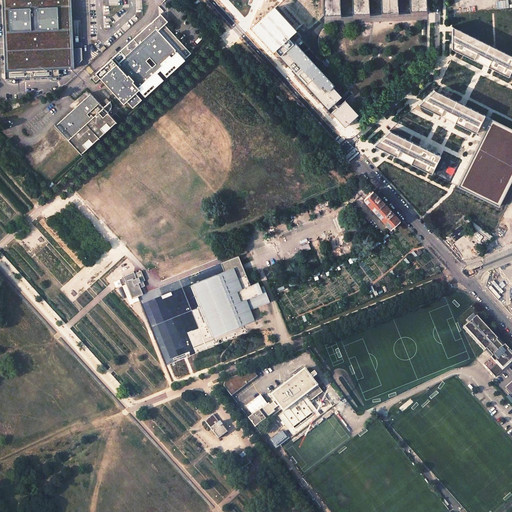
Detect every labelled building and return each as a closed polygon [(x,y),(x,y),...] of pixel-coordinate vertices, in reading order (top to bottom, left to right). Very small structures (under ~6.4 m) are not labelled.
[(71,0),(3,0),(6,70),(74,67),(73,19),(72,0),(71,0)] [(426,0),(324,0),(325,15),(427,11),(426,0)] [(511,7),(511,0),(495,0),(496,8),(511,7)] [(281,61),(296,47),(288,37),(297,30),(277,8),(252,30),(281,61)] [(160,83),(163,80),(157,73),(158,73),(161,70),(162,72),(163,72),(167,76),(181,63),(185,60),(184,59),(191,53),(165,25),(168,22),(167,21),(166,22),(165,21),(166,19),(164,17),(161,19),(160,18),(161,13),(96,73),(96,74),(101,79),(124,104),(127,101),(133,108),(134,107),(133,106),(138,102),(138,103),(142,99),(136,93),(139,90),(140,92),(141,91),(145,96),(160,83)] [(510,71),(511,67),(511,56),(496,49),(491,46),(451,26),(451,48),(507,76),(510,71)] [(296,47),(281,61),(344,129),(359,116),(296,47)] [(101,79),(96,74),(95,75),(97,76),(93,80),(97,83),(101,79)] [(473,133),(482,115),(462,105),(433,90),(416,105),(473,133)] [(104,108),(91,94),(56,126),(82,155),(117,122),(108,113),(110,110),(110,106),(110,104),(108,103),(104,108)] [(482,134),(457,187),(499,206),(511,179),(511,130),(490,119),(482,134)] [(439,155),(389,131),(374,145),(431,172),(439,155)] [(373,191),(364,200),(375,212),(384,203),(379,198),(373,191)] [(392,212),(384,203),(375,212),(391,229),(400,221),(392,212)] [(467,218),(461,223),(487,243),(493,237),(467,218)] [(223,272),(192,285),(200,306),(197,308),(201,318),(205,317),(213,337),(254,320),(251,310),(270,302),(263,286),(259,287),(257,283),(251,285),(239,256),(220,263),(223,272)] [(133,271),(122,276),(131,298),(143,294),(140,287),(145,286),(143,281),(144,280),(141,270),(134,273),(133,271)] [(168,358),(192,350),(190,343),(193,342),(191,338),(190,338),(187,328),(189,328),(184,313),(182,307),(184,307),(181,298),(183,297),(180,290),(163,295),(163,292),(142,299),(160,354),(166,353),(168,358)] [(497,339),(477,316),(465,327),(492,357),(484,364),(495,377),(511,361),(511,352),(505,345),(503,347),(496,340),(497,339)] [(305,369),(271,395),(283,411),(305,395),(310,401),(322,392),(305,369)] [(255,376),(251,370),(225,381),(224,386),(230,394),(255,376)] [(269,403),(263,408),(249,418),(256,426),(268,416),(275,411),(273,409),(277,407),(273,402),(270,405),(269,403)] [(329,402),(321,408),(324,412),(331,408),(333,406),(329,402)] [(213,414),(205,420),(211,428),(210,429),(219,439),(229,431),(220,421),(219,421),(213,414)] [(268,439),(274,448),(287,439),(281,430),(268,439)] [(240,455),(239,453),(231,458),(241,470),(242,469),(246,475),(255,468),(251,463),(252,462),(244,452),(240,455)]
